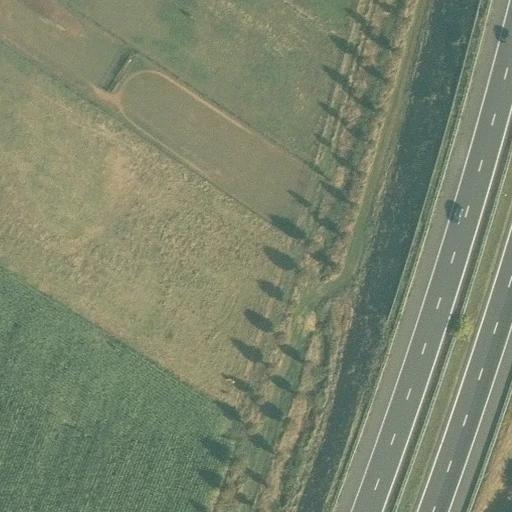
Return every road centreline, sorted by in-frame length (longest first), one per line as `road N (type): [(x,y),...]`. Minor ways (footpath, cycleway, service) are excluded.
road 1 (motorway): [(511,48),(455,255),(367,511)]
road 2 (motorway): [(432,511),(511,278)]
